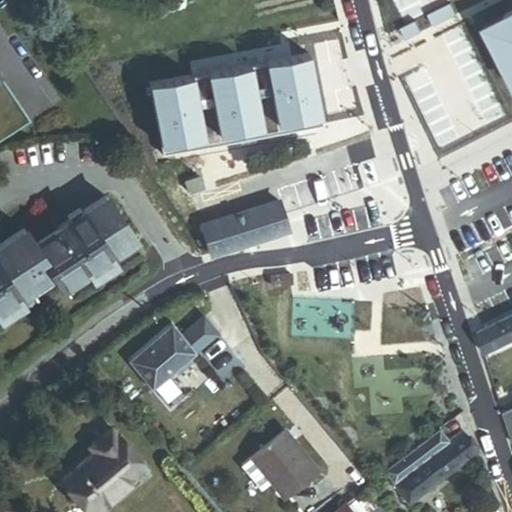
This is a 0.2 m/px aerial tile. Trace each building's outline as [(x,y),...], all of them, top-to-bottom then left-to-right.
[(511,12),(504,16),(507,22),(494,29),(511,65),(511,12)] [(192,78),(149,86),(163,157),(288,133),(284,115),(318,108),(307,56),(268,63),(270,73),(262,74),(260,65),(199,77),(201,86),(194,88),(192,78)] [(0,138),(29,119),(0,76),(0,138)] [(318,108),(284,115),(288,133),(321,126),(318,108)] [(0,320),(0,322),(24,306),(18,296),(53,272),(64,289),(87,273),(93,282),(116,267),(109,258),(132,242),(103,199),(68,223),(66,219),(56,226),(58,229),(34,245),(23,229),(0,244),(0,320)] [(277,200),(198,226),(208,256),(287,230),(277,200)] [(511,314),(478,331),(485,354),(511,340),(511,314)] [(129,361),(153,389),(212,338),(199,324),(183,338),(172,325),(129,361)] [(511,409),(503,413),(511,440),(511,409)] [(64,480),(91,511),(92,511),(143,469),(110,430),(95,442),(101,449),(94,455),(64,480)] [(384,474),(408,505),(475,454),(458,432),(449,440),(441,430),(384,474)] [(315,473),(281,431),(252,455),(253,457),(240,468),(261,492),(274,481),(287,496),(315,473)] [(94,455),(101,449),(95,442),(88,448),(94,455)] [(365,511),(371,511),(377,508),(368,496),(358,503),(365,511)] [(365,511),(358,503),(356,501),(350,506),(348,504),(337,511),(365,511)]
